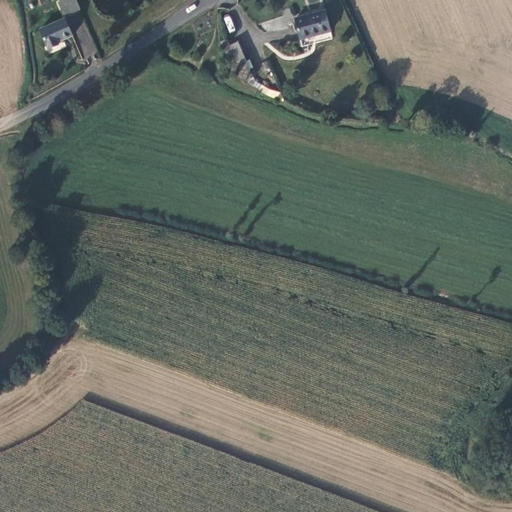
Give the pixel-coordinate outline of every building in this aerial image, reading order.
[(78,13),(73,0),(71,0),(56,6),(62,20),(78,13)] [(299,19),(304,40),(334,33),(329,12),(299,19)] [(230,33),(236,30),(229,16),(223,18),(230,33)] [(70,41),(62,24),(38,34),(47,54),(56,50),(55,47),(70,41)] [(249,63),(241,45),(228,51),(235,69),(249,63)] [(263,87),(261,93),(277,97),(278,91),(263,87)]
